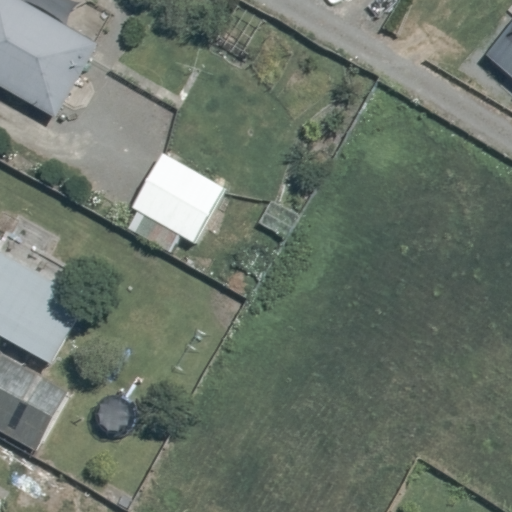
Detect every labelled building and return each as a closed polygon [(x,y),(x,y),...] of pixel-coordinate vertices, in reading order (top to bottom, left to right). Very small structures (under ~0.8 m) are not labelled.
[(19,0),(0,0),(0,86),(68,124),(110,48),(105,45),(114,29),(80,10),(70,28),(19,0)] [(511,13),(478,55),(511,83),(511,13)] [(169,156),(139,213),(206,248),(236,191),(169,156)] [(0,354),(6,358),(14,343),(65,371),(100,307),(6,256),(12,244),(0,237),(0,354)] [(16,357),(0,383),(0,428),(44,455),(80,395),(16,357)]
